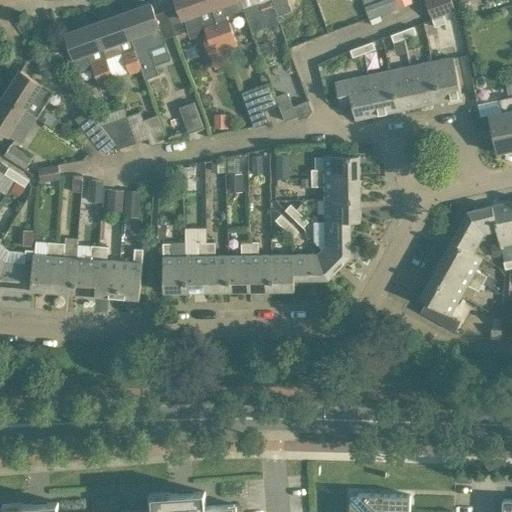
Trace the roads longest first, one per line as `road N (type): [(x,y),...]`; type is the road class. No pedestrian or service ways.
road 1 (secondary): [(511,424),(293,418),(0,427)]
road 2 (residential): [(0,324),(313,328),(354,324),(368,301)]
road 3 (residential): [(71,167),(329,131)]
road 4 (residential): [(423,8),(302,56),(329,131)]
road 5 (residential): [(511,347),(447,342),(368,301)]
road 6 (residential): [(387,128),(461,114),(476,182)]
